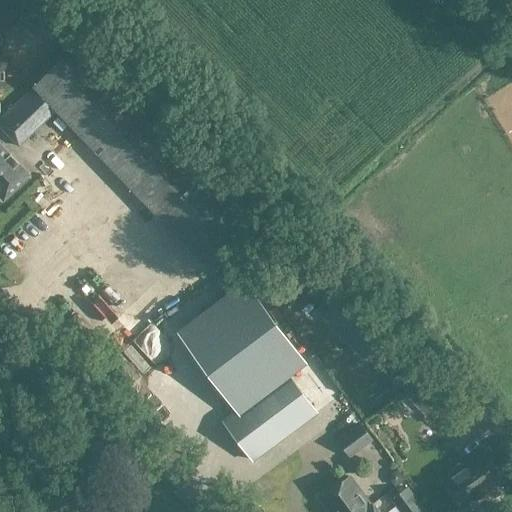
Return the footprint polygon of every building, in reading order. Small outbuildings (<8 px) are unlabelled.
[(91,33),(0,121),(0,127),(19,148),(56,112),(76,131),(46,159),(183,301),(270,218),(91,33)] [(0,197),(3,200),(2,200),(4,201),(5,200),(28,177),(29,177),(30,176),(29,175),(28,175),(0,146),(1,146),(0,145),(0,197)] [(127,275),(110,293),(115,297),(106,308),(125,325),(150,295),(127,275)] [(274,304),(297,293),(290,278),(266,289),(274,304)] [(387,332),(346,291),(322,315),(363,357),(387,332)] [(259,316),(241,293),(228,303),(246,326),(259,316)] [(307,304),(300,311),(314,324),(321,316),(307,304)] [(184,305),(163,321),(187,352),(208,335),(184,305)] [(211,341),(204,360),(215,364),(222,345),(211,341)] [(331,408),(345,398),(315,359),(298,372),(318,398),(322,395),(331,408)] [(465,411),(425,371),(403,393),(403,392),(403,393),(444,434),(466,411),(465,411)] [(224,422),(233,435),(253,461),(317,413),(288,374),(224,422)] [(373,440),(361,424),(338,441),(350,457),(373,440)] [(461,508),(475,499),(476,500),(489,490),(488,489),(502,479),(483,453),(465,466),(464,464),(459,463),(451,469),(450,474),(451,476),(443,482),(461,508)] [(362,511),(371,505),(350,477),(320,499),(330,511),(362,511)] [(408,488),(392,499),(401,511),(421,511),(424,510),(408,488)]
